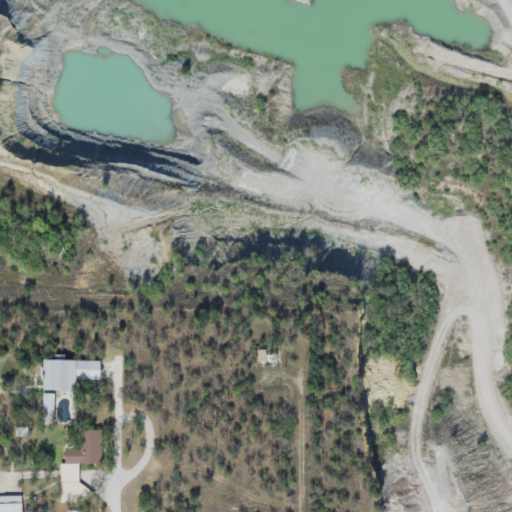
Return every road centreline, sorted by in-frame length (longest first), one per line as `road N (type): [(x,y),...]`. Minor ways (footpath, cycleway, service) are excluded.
road 1 (residential): [(118,511),(118,485),(154,443),(155,426),(135,403)]
road 2 (residential): [(406,0),(416,24),(511,63)]
